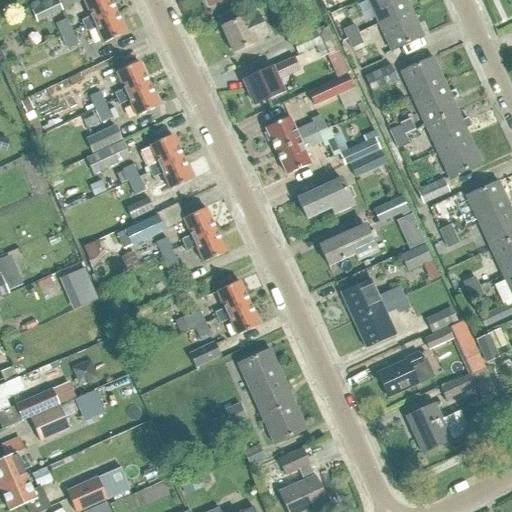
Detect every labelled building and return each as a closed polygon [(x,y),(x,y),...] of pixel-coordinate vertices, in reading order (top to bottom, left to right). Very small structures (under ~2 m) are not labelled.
[(53,0),(29,11),(35,24),(61,12),(60,11),(77,3),(75,0),(55,0),(54,0),(53,0)] [(83,27),(115,12),(108,0),(83,0),(82,1),(89,17),(80,22),(83,27)] [(366,0),(378,26),(408,12),(402,0),(366,0)] [(125,34),(115,12),(83,27),(85,32),(94,28),(102,45),(125,34)] [(415,26),(408,12),(378,26),(390,52),(422,37),(417,25),(415,26)] [(225,43),(229,51),(231,50),(233,53),(254,44),(253,42),(266,36),(256,13),(243,19),(243,18),(222,28),(228,42),(225,43)] [(371,17),(359,23),(369,40),(381,34),(371,17)] [(59,38),(71,33),(64,20),(53,26),(59,38)] [(291,41),(310,33),(305,21),(286,30),(291,41)] [(347,40),(359,35),(355,26),(343,32),(347,40)] [(322,30),(311,34),(292,43),(297,54),(316,46),(322,57),(334,52),(333,49),(335,48),(326,28),(323,30),(322,30)] [(71,33),(59,38),(59,39),(45,46),(40,49),(45,58),(49,56),(50,58),(77,45),(71,33)] [(363,44),(359,35),(347,40),(352,50),(363,44)] [(109,60),(125,51),(118,38),(102,48),(109,60)] [(240,81),(252,107),(283,93),(278,81),(299,72),(293,58),(240,81)] [(412,100),(442,86),(436,72),(438,71),(432,59),(400,73),(412,100)] [(148,85),(138,63),(115,74),(123,90),(114,94),(116,100),(148,85)] [(364,77),(371,92),(398,81),(391,65),(364,77)] [(64,83),(70,95),(93,84),(87,71),(84,73),(83,70),(67,77),(69,81),(64,83)] [(335,97),(342,112),(354,106),(358,114),(363,112),(359,104),(352,88),(351,89),(345,76),(306,94),(311,107),(335,97)] [(158,107),(148,85),(116,100),(119,105),(128,101),(135,118),(158,107)] [(442,86),(412,100),(424,126),(456,111),(451,99),(449,100),(442,86)] [(92,111),(104,106),(97,93),(86,98),(92,111)] [(104,106),(92,111),(98,123),(110,118),(104,106)] [(456,111),(424,126),(436,152),(466,139),(460,124),(462,123),(456,111)] [(94,116),(82,121),(85,129),(97,123),(94,116)] [(288,118),(264,129),(275,154),(327,130),(326,128),(324,129),(318,117),(310,120),(312,125),(302,129),(301,135),(296,137),(288,118)] [(114,126),(84,140),(91,155),(120,141),(114,126)] [(393,140),(405,135),(402,126),(389,131),(393,140)] [(327,130),(275,154),(286,176),(309,165),(301,147),(306,145),(310,148),(320,143),(323,149),(327,148),(332,158),(339,155),(337,150),(343,147),(337,134),(330,138),(327,130)] [(364,144),(361,145),(340,155),(345,166),(345,165),(345,166),(347,165),(347,166),(380,152),(373,140),(376,138),(372,131),(361,137),(364,144)] [(405,135),(393,140),(397,150),(409,145),(405,135)] [(181,158),(171,136),(149,147),(156,163),(147,168),(150,173),(181,158)] [(473,153),(466,139),(436,152),(448,179),(480,164),(475,152),(473,153)] [(83,160),(90,175),(127,158),(120,143),(83,160)] [(139,151),(147,168),(156,163),(149,147),(139,151)] [(380,152),(347,166),(354,179),(385,164),(380,152)] [(181,158),(150,173),(152,178),(161,174),(168,191),(191,180),(181,158)] [(126,184),(137,179),(131,166),(120,171),(126,184)] [(111,191),(124,185),(117,171),(104,177),(111,191)] [(137,179),(126,184),(131,196),(143,191),(137,179)] [(414,191),(421,205),(448,193),(441,179),(414,191)] [(465,197),(467,201),(457,206),(465,225),(476,220),(477,224),(508,210),(501,196),(503,195),(497,182),(465,197)] [(296,200),(305,220),(330,209),(333,215),(352,206),(342,183),(323,191),(322,188),(296,200)] [(124,209),(129,221),(152,210),(147,198),(124,209)] [(402,198),(387,205),(373,211),(378,224),(407,210),(402,198)] [(215,231),(205,209),(182,220),(189,236),(180,241),(183,246),(215,231)] [(511,219),(508,210),(477,224),(490,250),(511,239),(511,219)] [(114,235),(121,250),(161,233),(154,217),(114,235)] [(441,240),(453,235),(453,234),(465,229),(461,221),(449,227),(448,225),(436,230),(441,240)] [(365,226),(318,247),(327,267),(351,256),(354,262),(378,252),(365,226)] [(225,253),(215,231),(183,246),(185,251),(194,247),(202,264),(225,253)] [(458,244),(453,235),(441,240),(445,250),(458,244)] [(159,257),(170,252),(164,239),(154,243),(159,257)] [(511,239),(490,250),(502,276),(511,271),(511,239)] [(407,273),(430,262),(423,247),(400,257),(407,273)] [(175,264),(170,252),(159,257),(161,260),(161,261),(165,269),(175,264)] [(119,258),(125,272),(137,267),(130,253),(119,258)] [(97,300),(83,268),(60,279),(74,310),(97,300)] [(511,271),(502,276),(504,281),(493,286),(502,306),(511,301),(511,271)] [(5,283),(9,294),(25,287),(20,276),(5,283)] [(465,293),(477,288),(473,277),(460,283),(465,293)] [(352,321),(404,298),(399,287),(388,292),(390,298),(379,303),(369,280),(339,294),(352,321)] [(216,319),(248,304),(238,282),(215,293),(223,309),(214,313),(216,319)] [(477,288),(465,293),(469,302),(481,296),(477,288)] [(404,298),(352,321),(365,349),(394,336),(384,313),(395,308),(398,314),(409,309),(404,298)] [(511,315),(511,304),(511,302),(478,317),(483,328),(511,315)] [(258,326),(248,304),(216,319),(219,324),(228,320),(235,337),(258,326)] [(422,320),(429,334),(455,323),(448,308),(422,320)] [(193,330),(203,325),(197,312),(187,317),(193,330)] [(26,331),(36,327),(33,320),(23,324),(26,331)] [(477,355),(462,323),(447,330),(446,329),(422,340),(427,352),(451,342),(460,362),(477,355)] [(203,325),(193,330),(199,342),(209,337),(203,325)] [(473,340),(483,364),(497,358),(494,350),(505,346),(498,330),(473,340)] [(186,354),(194,370),(219,358),(211,342),(186,354)] [(249,392),(281,377),(269,351),(237,365),(249,392)] [(424,357),(419,359),(416,354),(403,360),(404,362),(376,374),(387,398),(434,377),(424,357)] [(0,376),(4,385),(15,379),(10,367),(0,371),(0,376)] [(471,377),(476,387),(488,382),(484,372),(471,377)] [(293,404),(281,377),(249,392),(261,418),(293,404)] [(445,401),(474,388),(469,377),(440,390),(445,401)] [(15,379),(4,385),(8,395),(20,390),(15,379)] [(69,382),(55,389),(59,398),(62,404),(77,398),(69,382)] [(0,411),(8,408),(4,399),(9,397),(8,395),(4,385),(0,386),(0,411)] [(20,422),(28,419),(57,406),(54,400),(59,398),(55,389),(50,391),(50,390),(14,406),(20,422)] [(74,401),(84,423),(104,414),(94,392),(74,401)] [(222,411),(230,426),(245,419),(237,403),(222,411)] [(305,430),(293,404),(261,418),(273,445),(305,430)] [(421,455),(450,441),(434,405),(405,418),(421,455)] [(57,406),(28,419),(38,443),(67,431),(57,406)] [(18,439),(0,446),(0,447),(5,458),(0,460),(0,487),(25,477),(15,454),(23,451),(18,439)] [(243,453),(250,467),(265,459),(258,445),(243,453)] [(307,511),(326,504),(314,477),(313,477),(308,466),(309,466),(302,450),(278,461),(285,477),(298,471),(303,482),(278,493),(286,511),(307,511)] [(35,500),(25,477),(0,487),(0,492),(9,511),(25,505),(28,511),(39,511),(48,508),(43,496),(35,500)] [(95,477),(65,491),(74,511),(79,511),(106,500),(95,477)]
